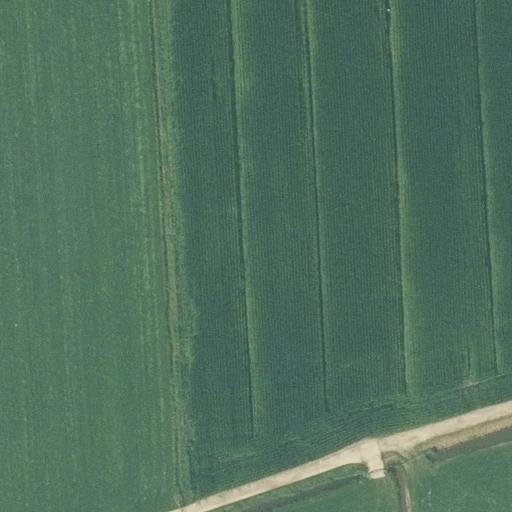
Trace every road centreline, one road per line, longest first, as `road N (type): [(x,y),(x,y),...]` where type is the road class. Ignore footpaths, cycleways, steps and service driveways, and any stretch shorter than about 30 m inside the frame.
road 1 (track): [(194,511),(367,452),(373,482)]
road 2 (track): [(367,452),(511,407)]
